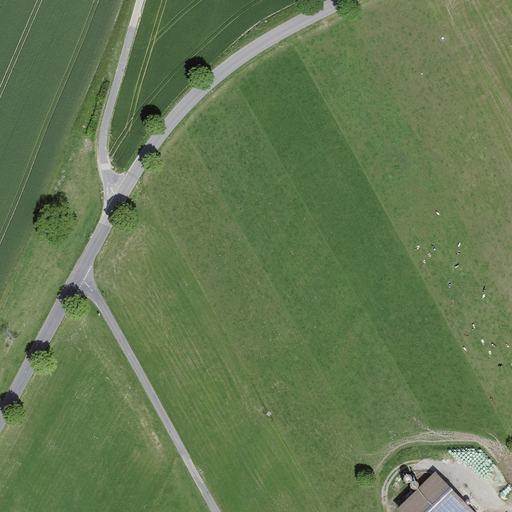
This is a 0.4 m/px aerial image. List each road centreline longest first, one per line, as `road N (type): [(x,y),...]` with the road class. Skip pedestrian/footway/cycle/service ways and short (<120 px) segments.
road 1 (tertiary): [(342,0),(230,64),(177,113),(118,200),(0,420)]
road 2 (track): [(216,511),(78,275)]
road 3 (track): [(118,200),(103,167),(106,137),(140,0)]
